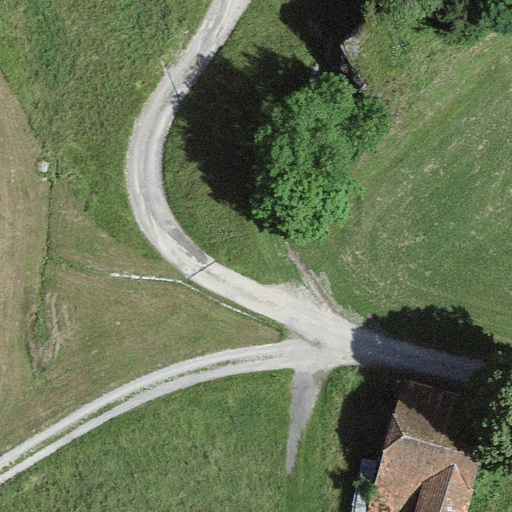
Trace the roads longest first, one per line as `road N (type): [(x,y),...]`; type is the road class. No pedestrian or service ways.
road 1 (unclassified): [(511,382),(358,349),(181,376),(0,476)]
road 2 (track): [(358,349),(220,294),(154,233),(134,156),(217,0)]
